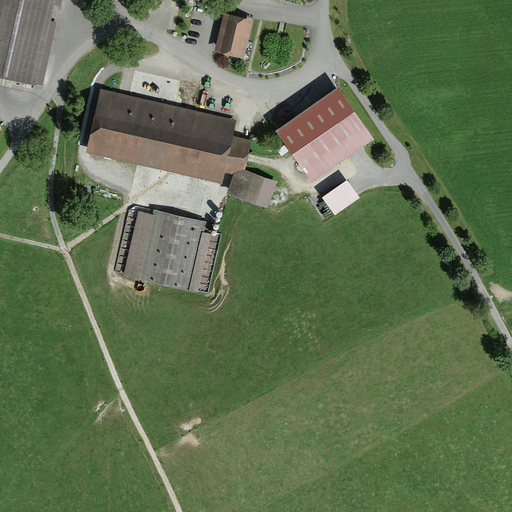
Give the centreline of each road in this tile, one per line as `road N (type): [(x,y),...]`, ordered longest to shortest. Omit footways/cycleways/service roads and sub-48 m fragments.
road 1 (track): [(178,511),(55,227),(50,196),(61,81)]
road 2 (residential): [(319,56),(298,80),(246,86),(212,75),(159,37),(136,28),(108,32),(82,53),(0,167)]
road 3 (residential): [(319,56),(345,74),(402,155),(511,346)]
